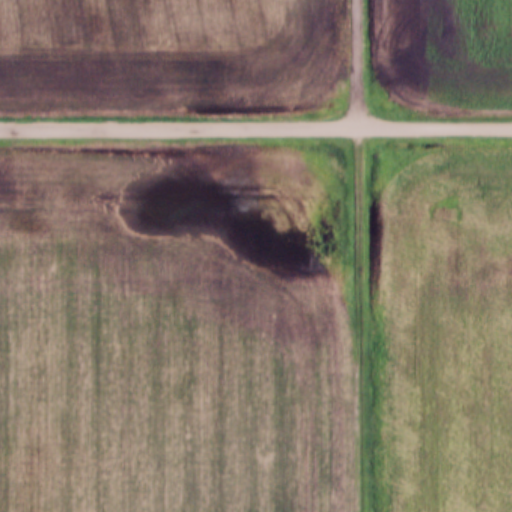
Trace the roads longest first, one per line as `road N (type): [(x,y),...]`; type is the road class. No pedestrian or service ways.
road 1 (residential): [(0,129),(511,124)]
road 2 (track): [(359,511),(361,0)]
